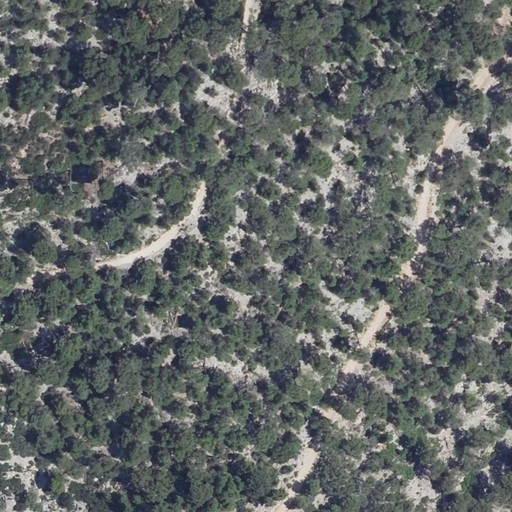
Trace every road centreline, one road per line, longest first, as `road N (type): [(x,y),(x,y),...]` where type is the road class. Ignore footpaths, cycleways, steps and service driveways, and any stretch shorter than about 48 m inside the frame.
road 1 (track): [(282,511),(362,348),(416,259),(441,143),(494,53),(511,0)]
road 2 (track): [(0,289),(119,267),(193,224),(221,183),(241,124),(262,0)]
